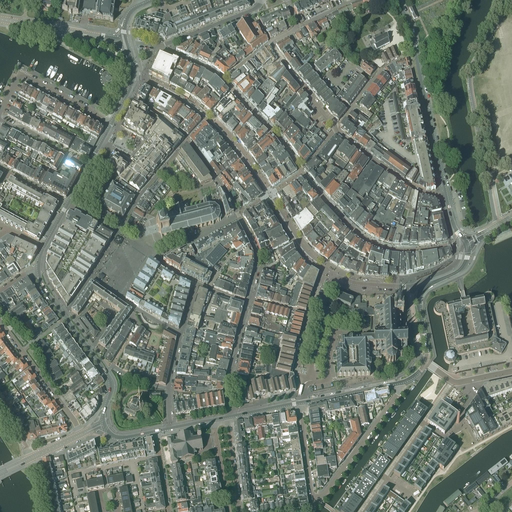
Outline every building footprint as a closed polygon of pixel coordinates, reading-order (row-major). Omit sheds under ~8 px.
[(51,0),(41,0),(41,7),(45,7),(45,8),(45,9),(46,9),(46,10),(47,10),(48,10),(49,10),(49,9),(50,9),(50,8),(51,1),(51,0)] [(95,0),(63,0),(63,2),(62,10),(68,11),(68,10),(70,10),(70,11),(68,12),(69,14),(71,14),(72,13),(78,14),(78,12),(79,13),(83,9),(84,10),(86,11),(87,10),(96,11),(97,4),(95,4),(95,0)] [(115,1),(115,0),(97,0),(97,4),(96,11),(95,19),(102,20),(102,19),(110,20),(110,21),(110,22),(111,22),(112,22),(113,22),(114,21),(114,20),(114,19),(113,19),(112,19),(113,17),(113,12),(114,12),(114,8),(115,1)] [(201,0),(197,0),(195,1),(205,25),(211,22),(201,0)] [(208,0),(201,0),(211,22),(216,20),(213,11),(208,0)] [(221,0),(214,0),(215,1),(215,2),(216,4),(218,8),(218,9),(222,18),(227,16),(221,0)] [(227,0),(221,0),(227,16),(233,14),(227,0)] [(227,0),(233,14),(238,11),(233,0),(227,0)] [(233,0),(238,11),(244,9),(240,0),(233,0)] [(240,0),(244,9),(250,7),(246,0),(240,0)] [(309,0),(304,3),(308,12),(314,9),(309,0)] [(315,0),(310,0),(309,0),(314,9),(319,7),(315,0)] [(195,1),(190,3),(199,27),(205,25),(195,1)] [(190,5),(187,6),(191,15),(188,16),(193,29),(199,27),(190,3),(190,5)] [(304,3),(299,5),(303,14),(308,12),(304,3)] [(299,5),(294,8),(298,17),(300,16),(303,14),(299,5)] [(349,12),(353,10),(351,5),(346,7),(337,12),(340,16),(339,17),(341,19),(345,17),(344,14),(349,12)] [(179,8),(176,9),(178,16),(179,16),(185,33),(193,29),(188,16),(184,7),(179,9),(179,8)] [(414,20),(417,18),(413,7),(409,9),(411,12),(410,12),(412,17),(412,16),(414,20)] [(218,9),(213,11),(216,20),(222,18),(218,9)] [(287,23),(288,22),(283,10),(279,12),(282,19),(283,19),(284,21),(286,20),(287,23)] [(337,18),(339,17),(340,16),(337,12),(331,15),(334,21),(337,19),(337,18)] [(162,24),(164,16),(156,13),(146,16),(146,17),(144,16),(144,18),(141,17),(141,18),(139,18),(139,19),(137,19),(133,31),(140,33),(141,33),(149,35),(149,36),(157,38),(161,24),(162,23),(162,24)] [(174,27),(171,19),(169,14),(164,16),(162,24),(162,23),(161,24),(157,38),(165,41),(165,40),(168,31),(174,27)] [(279,24),(274,14),(273,14),(272,14),(269,15),(273,23),(275,22),(276,25),(279,24)] [(336,24),(334,21),(331,15),(325,18),(329,26),(331,24),(332,26),(336,24)] [(178,16),(171,19),(174,27),(177,36),(185,33),(179,16),(178,16)] [(269,28),(265,17),(263,18),(262,18),(260,18),(260,20),(263,27),(266,26),(267,28),(269,28)] [(329,27),(329,26),(325,18),(320,21),(325,29),(329,27)] [(259,38),(254,30),(252,25),(248,19),(236,27),(236,28),(246,42),(248,45),(257,39),(259,38)] [(326,32),(325,29),(320,21),(316,23),(318,27),(322,34),(326,32)] [(317,28),(318,27),(316,23),(305,29),(312,40),(317,37),(316,35),(320,33),(317,28)] [(275,30),(278,35),(287,30),(284,24),(282,25),(281,26),(280,25),(274,28),(275,30)] [(168,31),(165,40),(177,36),(174,27),(168,31)] [(233,37),(236,35),(231,27),(227,29),(226,29),(232,38),(235,43),(237,41),(234,38),(233,37)] [(263,33),(260,27),(254,30),(259,38),(257,39),(262,46),(268,42),(263,33)] [(278,35),(275,30),(273,31),(272,29),(272,28),(266,31),(271,40),(278,35)] [(228,40),(232,38),(226,29),(222,32),(229,44),(230,46),(232,44),(230,41),(229,41),(228,40)] [(306,40),(310,38),(304,29),(300,32),(300,33),(303,38),(305,38),(305,40),(306,40)] [(216,38),(215,36),(213,32),(205,35),(210,41),(210,42),(209,43),(209,44),(206,47),(205,49),(205,50),(198,60),(207,65),(208,63),(217,50),(214,48),(215,46),(211,40),(215,38),(216,38)] [(225,47),(229,44),(222,32),(217,34),(217,35),(222,44),(223,43),(224,45),(225,47)] [(305,40),(305,38),(303,38),(300,33),(296,36),(299,42),(301,41),(303,43),(306,42),(305,40)] [(389,39),(386,34),(381,37),(379,34),(374,37),(375,40),(373,41),(369,43),(373,51),(383,46),(384,47),(389,44),(387,40),(388,39),(389,39)] [(203,44),(206,47),(209,44),(209,43),(210,42),(210,41),(205,35),(198,39),(203,44)] [(218,48),(217,50),(208,63),(207,65),(208,65),(208,66),(210,67),(211,67),(212,67),(212,65),(212,66),(219,56),(220,56),(222,60),(224,59),(225,57),(226,59),(229,56),(226,52),(228,51),(225,48),(225,47),(224,45),(223,43),(222,44),(217,35),(215,36),(216,38),(215,38),(216,39),(218,42),(219,43),(220,45),(218,48)] [(293,46),(294,45),(289,38),(276,45),(277,46),(276,47),(280,53),(287,48),(290,52),(291,54),(296,50),(295,50),(293,46)] [(193,58),(203,44),(198,39),(191,42),(193,44),(191,46),(194,49),(189,57),(193,58)] [(253,52),(262,46),(257,39),(248,45),(253,52)] [(185,55),(191,46),(193,44),(191,42),(176,50),(176,51),(177,51),(185,55)] [(253,52),(248,45),(246,42),(244,43),(241,46),(238,48),(238,49),(240,51),(242,54),(245,58),(253,52)] [(205,49),(206,47),(203,44),(193,58),(198,60),(205,50),(205,49)] [(318,52),(317,53),(319,55),(324,51),(329,47),(330,46),(329,46),(327,46),(325,45),(322,48),(321,49),(320,50),(318,52)] [(185,55),(189,57),(194,49),(191,46),(185,55)] [(389,49),(394,59),(398,57),(395,47),(389,49)] [(272,64),(272,63),(276,60),(274,56),(271,51),(269,48),(264,51),(266,55),(269,59),(272,64)] [(284,57),(290,52),(287,48),(280,53),(284,57)] [(390,61),(394,59),(389,49),(385,51),(390,61)] [(235,50),(234,52),(238,58),(234,62),(236,65),(238,64),(245,58),(242,54),(240,51),(237,52),(235,50)] [(306,65),(311,59),(307,55),(307,56),(303,59),(296,50),(291,54),(296,59),(299,64),(302,68),(303,68),(306,65)] [(269,59),(266,55),(264,51),(259,55),(268,67),(272,64),(269,59)] [(321,74),(334,63),(335,65),(342,59),(338,55),(335,51),(328,56),(327,55),(314,66),(316,69),(318,71),(321,74)] [(225,67),(228,64),(232,61),(233,63),(232,63),(235,66),(236,65),(234,62),(238,58),(234,52),(230,54),(233,58),(231,59),(229,56),(226,59),(227,61),(226,61),(227,62),(218,71),(224,76),(228,72),(225,67)] [(296,59),(291,54),(290,52),(284,57),(289,64),(296,59)] [(169,84),(179,61),(173,59),(173,60),(160,54),(149,74),(169,84)] [(389,62),(386,54),(385,54),(380,56),(384,65),(389,62)] [(263,70),(268,67),(259,55),(254,59),(262,69),(263,70)] [(214,68),(222,60),(220,56),(219,56),(212,66),(212,65),(212,67),(214,68)] [(227,61),(226,59),(225,57),(224,59),(222,60),(214,68),(218,71),(227,62),(226,61),(227,61)] [(257,72),(262,69),(254,59),(250,62),(256,70),(257,72)] [(296,59),(289,64),(292,69),(299,64),(296,59)] [(181,76),(186,64),(180,61),(177,70),(175,74),(181,76)] [(366,62),(363,66),(372,73),(375,70),(372,67),(373,66),(367,61),(366,62)] [(251,75),(256,70),(250,62),(244,67),(251,75)] [(194,68),(187,64),(186,64),(181,76),(175,74),(172,79),(170,84),(176,88),(179,81),(186,84),(194,68)] [(302,68),(299,64),(292,69),(296,73),(302,68)] [(331,94),(327,90),(326,88),(328,87),(326,85),(325,87),(324,86),(324,85),(325,83),(323,82),(322,83),(320,81),(319,80),(321,79),(319,77),(318,78),(317,77),(316,77),(318,75),(316,73),(315,75),(313,73),(312,72),(314,71),(313,69),(311,70),(310,69),(309,68),(311,67),(309,65),(308,66),(306,65),(303,68),(302,68),(296,73),(298,76),(299,75),(300,77),(302,79),(301,80),(303,82),(305,84),(306,83),(308,85),(309,87),(308,88),(310,90),(312,92),(313,92),(315,93),(316,95),(315,96),(317,98),(319,101),(320,100),(321,102),(323,104),(322,104),(324,107),(326,105),(329,109),(328,111),(330,113),(332,116),(333,115),(334,116),(337,118),(336,119),(338,121),(340,120),(348,110),(344,107),(344,108),(342,107),(343,104),(342,103),(340,104),(338,103),(338,102),(339,101),(336,99),(334,101),(333,100),(334,98),(331,94)] [(372,73),(363,66),(361,69),(357,66),(356,69),(362,74),(363,72),(370,77),(372,73)] [(392,66),(389,68),(395,78),(397,76),(392,66)] [(241,84),(236,88),(239,92),(240,93),(251,82),(253,84),(256,81),(257,82),(261,79),(262,78),(257,72),(256,70),(251,75),(244,67),(242,68),(247,74),(246,75),(247,75),(248,77),(248,78),(241,84)] [(281,67),(278,70),(284,75),(286,73),(281,67)] [(195,80),(200,70),(194,68),(186,84),(179,81),(176,88),(184,93),(188,87),(189,87),(191,84),(192,85),(193,83),(192,83),(193,82),(192,82),(193,80),(195,80)] [(389,68),(385,70),(392,79),(395,78),(389,68)] [(245,77),(247,75),(242,69),(229,79),(233,85),(242,78),(244,76),(245,77)] [(202,78),(205,73),(200,70),(195,80),(193,80),(192,82),(193,82),(192,83),(193,83),(192,85),(196,87),(198,86),(197,85),(200,81),(202,78)] [(277,71),(275,72),(282,78),(284,75),(278,70),(277,71)] [(400,74),(399,75),(399,78),(399,79),(401,78),(411,75),(410,70),(407,71),(403,72),(400,73),(400,74)] [(275,72),(272,75),(280,81),(281,79),(282,78),(275,72)] [(116,77),(114,74),(112,73),(111,75),(109,74),(106,74),(105,75),(103,77),(102,79),(103,81),(104,83),(105,85),(108,85),(110,85),(112,84),(113,82),(115,84),(116,81),(116,77)] [(215,78),(206,73),(205,73),(202,78),(200,81),(197,85),(198,86),(196,87),(190,96),(196,100),(204,91),(208,87),(215,78)] [(289,87),(294,82),(286,73),(284,75),(282,78),(281,79),(282,80),(277,86),(283,90),(287,85),(289,87)] [(364,86),(367,82),(355,73),(353,75),(357,78),(356,80),(364,86)] [(382,73),(379,78),(386,84),(387,85),(391,80),(390,79),(382,73)] [(233,85),(236,88),(241,84),(248,78),(248,77),(247,75),(245,77),(244,76),(242,78),(233,85)] [(272,75),(268,78),(269,78),(277,85),(280,81),(272,75)] [(204,91),(196,100),(201,104),(209,95),(211,93),(213,94),(219,100),(220,101),(223,98),(222,97),(223,96),(220,93),(225,88),(224,88),(215,78),(208,87),(204,91)] [(257,111),(277,85),(269,78),(265,82),(265,83),(248,101),(257,111)] [(356,80),(355,81),(351,78),(350,80),(362,89),(364,86),(356,80)] [(386,84),(379,78),(376,81),(383,87),(386,84)] [(265,82),(261,79),(257,82),(244,97),(248,101),(265,83),(265,82)] [(278,96),(283,90),(277,86),(282,80),(281,79),(280,81),(277,85),(257,111),(260,114),(269,104),(276,96),(277,95),(278,96)] [(359,93),(362,89),(350,80),(348,82),(352,85),(351,87),(359,93)] [(244,97),(257,82),(256,81),(253,84),(251,82),(240,93),(244,97)] [(376,81),(372,85),(380,91),(381,92),(384,88),(383,87),(376,81)] [(300,89),(298,87),(294,83),(294,82),(289,87),(288,88),(294,95),(295,94),(300,89)] [(196,87),(192,85),(191,84),(189,87),(188,87),(184,93),(190,97),(190,96),(196,87)] [(23,100),(29,88),(24,85),(18,97),(23,100)] [(351,87),(350,88),(346,85),(345,87),(357,96),(359,93),(351,87)] [(380,91),(372,85),(369,89),(376,95),(380,91)] [(148,96),(152,89),(144,86),(137,98),(142,100),(141,101),(144,103),(144,102),(145,102),(148,96)] [(354,99),(357,96),(345,87),(343,89),(347,91),(346,93),(354,99)] [(29,88),(23,100),(27,102),(24,107),(26,108),(28,105),(29,103),(35,91),(29,88)] [(227,94),(229,92),(225,88),(220,93),(223,96),(222,97),(223,98),(227,94)] [(148,106),(156,92),(152,89),(148,96),(149,97),(148,100),(149,101),(148,102),(146,104),(148,106)] [(376,95),(369,89),(366,93),(373,99),(376,95)] [(34,105),(40,94),(35,91),(29,103),(34,105)] [(300,99),(304,95),(301,91),(296,95),(298,96),(300,99)] [(152,108),(161,94),(156,92),(148,106),(152,108)] [(346,93),(345,95),(341,92),(340,94),(352,103),(354,99),(346,93)] [(39,110),(46,97),(40,94),(34,105),(37,107),(36,108),(39,110)] [(161,94),(152,108),(156,111),(165,96),(161,94)] [(220,101),(219,100),(213,94),(210,97),(217,103),(220,101)] [(237,103),(236,101),(231,94),(225,100),(218,108),(213,114),(219,119),(224,113),(225,112),(231,106),(233,105),(234,105),(236,104),(237,103)] [(282,109),(269,122),(272,126),(290,109),(300,99),(298,96),(297,97),(295,94),(294,95),(291,99),(286,105),(282,109)] [(349,106),(352,103),(340,94),(338,96),(342,98),(341,100),(349,106)] [(373,100),(366,94),(365,94),(364,96),(365,97),(364,99),(372,105),(375,101),(373,100)] [(210,97),(209,95),(201,104),(205,108),(210,111),(217,103),(210,97)] [(297,109),(306,100),(308,99),(304,95),(300,99),(290,109),(293,112),(297,109)] [(165,96),(156,111),(159,113),(162,114),(167,107),(172,100),(165,96)] [(280,99),(276,96),(269,104),(260,114),(263,117),(268,112),(269,113),(276,105),(275,104),(280,99)] [(286,105),(291,99),(288,96),(283,102),(286,105)] [(46,112),(52,101),(46,97),(39,110),(45,113),(46,112)] [(372,105),(364,99),(363,101),(361,99),(360,101),(370,108),(372,105)] [(172,110),(177,103),(172,100),(167,107),(172,110)] [(311,116),(311,117),(312,117),(314,115),(306,106),(309,103),(306,100),(297,109),(303,114),(306,111),(311,116)] [(54,101),(54,102),(52,101),(46,112),(52,115),(58,104),(55,103),(55,102),(55,101),(54,101)] [(370,108),(360,101),(359,103),(360,104),(359,106),(363,109),(367,112),(370,108)] [(23,111),(21,110),(23,107),(15,103),(12,108),(22,114),(23,115),(25,112),(23,111)] [(173,122),(178,116),(184,107),(177,103),(172,110),(167,107),(162,114),(163,114),(167,117),(173,122)] [(224,113),(219,119),(221,122),(225,118),(226,118),(228,116),(231,114),(232,113),(241,106),(237,103),(236,104),(234,105),(233,105),(231,106),(227,110),(225,112),(224,113)] [(55,123),(64,107),(58,104),(52,115),(53,115),(51,118),(55,120),(54,122),(55,123)] [(139,107),(135,104),(134,104),(130,112),(131,112),(122,128),(142,139),(146,142),(141,148),(130,161),(120,154),(119,156),(113,152),(104,164),(106,166),(105,167),(108,170),(116,175),(125,182),(132,172),(136,176),(146,183),(181,143),(184,140),(183,139),(164,122),(147,111),(143,109),(143,108),(140,106),(139,107)] [(424,135),(421,121),(420,115),(417,104),(405,106),(407,111),(405,112),(405,114),(406,117),(407,123),(409,122),(411,133),(409,133),(410,139),(411,141),(412,144),(413,144),(417,160),(418,159),(421,176),(422,179),(422,182),(423,184),(422,184),(420,183),(419,184),(418,186),(426,191),(431,190),(431,191),(435,190),(434,183),(434,181),(433,176),(424,135)] [(280,107),(279,108),(276,105),(269,113),(268,112),(263,117),(269,122),(282,109),(280,107)] [(239,115),(244,110),(241,106),(232,113),(231,114),(234,117),(237,113),(239,115)] [(63,121),(69,110),(64,107),(55,123),(57,124),(58,122),(61,123),(62,121),(63,121)] [(192,113),(184,107),(178,116),(181,119),(179,122),(181,124),(181,123),(182,124),(184,122),(192,113)] [(19,119),(22,114),(12,108),(9,113),(19,119)] [(19,119),(18,122),(21,124),(26,115),(28,112),(27,112),(29,110),(27,109),(25,112),(23,115),(22,114),(19,119)] [(276,129),(293,112),(290,109),(272,126),(274,128),(276,129)] [(281,135),(303,114),(297,109),(293,112),(276,129),(277,130),(281,135)] [(363,109),(361,112),(370,119),(372,116),(367,112),(363,109)] [(69,125),(76,113),(69,110),(63,121),(69,125)] [(240,125),(248,114),(244,110),(239,115),(237,113),(234,117),(237,120),(238,123),(240,125)] [(308,119),(311,117),(311,116),(306,111),(303,114),(281,135),(283,137),(289,145),(303,130),(305,132),(309,127),(307,125),(311,122),(308,119)] [(30,117),(25,126),(26,127),(29,128),(33,120),(32,119),(35,114),(35,113),(33,112),(31,114),(30,117)] [(9,113),(7,116),(18,122),(19,119),(9,113)] [(75,127),(81,116),(76,113),(69,125),(75,127)] [(196,117),(192,113),(184,122),(182,124),(182,125),(184,125),(186,127),(196,117)] [(351,113),(348,117),(348,118),(350,121),(351,119),(354,122),(356,120),(357,121),(358,119),(356,117),(351,113)] [(226,126),(234,117),(231,114),(228,116),(226,118),(225,118),(221,122),(226,126)] [(366,125),(369,122),(359,114),(356,117),(358,119),(360,120),(366,125)] [(26,115),(21,124),(22,124),(24,125),(25,126),(30,117),(26,115)] [(252,118),(251,118),(249,115),(240,126),(244,130),(252,118)] [(358,144),(372,128),(371,127),(379,121),(375,115),(369,122),(366,125),(360,120),(358,122),(361,125),(360,126),(356,132),(357,133),(352,140),(358,144)] [(81,116),(75,127),(82,131),(88,120),(81,116)] [(178,127),(181,124),(179,122),(181,119),(178,116),(173,122),(172,123),(178,127)] [(188,136),(201,121),(196,117),(186,127),(183,132),(188,136)] [(229,130),(237,120),(234,117),(226,126),(229,130)] [(33,120),(29,128),(33,130),(34,131),(36,132),(37,132),(41,124),(40,123),(40,122),(39,122),(40,120),(39,120),(36,118),(35,120),(33,120)] [(253,139),(263,129),(252,118),(244,130),(250,135),(253,139)] [(90,136),(96,124),(88,120),(82,131),(87,134),(87,135),(89,136),(90,136)] [(239,126),(240,125),(238,123),(237,120),(229,130),(232,133),(239,126)] [(357,128),(353,125),(351,128),(348,126),(349,124),(348,123),(349,122),(347,121),(346,122),(344,120),(340,127),(343,130),(342,131),(349,136),(348,137),(352,140),(357,133),(356,132),(355,132),(356,131),(355,130),(357,128)] [(382,126),(379,121),(371,127),(372,128),(358,144),(370,153),(375,147),(377,144),(378,143),(372,137),(370,135),(375,132),(374,131),(382,126)] [(41,124),(37,132),(41,134),(42,135),(47,126),(44,125),(44,124),(42,122),(41,124)] [(314,128),(317,125),(314,122),(309,127),(305,132),(303,130),(289,145),(292,148),(293,150),(303,138),(304,139),(314,128)] [(202,137),(210,129),(204,123),(201,126),(189,139),(194,145),(202,137)] [(86,144),(93,148),(102,131),(103,131),(104,130),(103,129),(103,128),(102,127),(100,128),(99,127),(100,126),(96,124),(90,136),(91,136),(86,144)] [(11,134),(13,131),(3,125),(1,129),(11,134)] [(47,126),(42,135),(44,136),(47,138),(52,129),(47,126)] [(237,138),(244,130),(240,126),(233,134),(236,137),(237,138)] [(318,131),(314,128),(304,139),(303,138),(293,150),(297,156),(318,131)] [(0,133),(9,138),(11,134),(1,129),(0,130),(0,133)] [(52,129),(47,138),(48,138),(52,141),(53,141),(57,132),(52,129)] [(205,139),(214,132),(212,131),(210,129),(202,137),(205,139)] [(260,141),(267,133),(263,129),(253,139),(258,143),(258,142),(259,141),(260,141)] [(241,143),(250,135),(244,130),(237,138),(241,143)] [(11,143),(17,133),(13,131),(11,134),(9,138),(7,141),(11,143)] [(318,131),(297,156),(298,157),(303,165),(311,156),(317,148),(322,143),(326,139),(318,131)] [(58,144),(63,135),(57,132),(53,141),(58,144)] [(207,144),(217,136),(214,132),(205,139),(207,141),(206,142),(207,144)] [(7,141),(9,138),(0,133),(0,137),(7,141)] [(17,144),(21,135),(17,133),(11,143),(16,145),(17,144)] [(21,135),(17,144),(21,146),(25,137),(21,135)] [(63,147),(68,138),(63,135),(58,144),(63,147)] [(244,147),(253,139),(250,135),(241,143),(244,147)] [(277,143),(276,142),(270,135),(265,139),(256,147),(256,146),(249,153),(250,155),(256,163),(256,162),(258,166),(268,158),(270,157),(268,155),(266,153),(277,143)] [(340,148),(345,143),(344,142),(336,135),(334,137),(334,139),(333,139),(333,140),(331,140),(329,142),(330,144),(328,144),(328,145),(327,145),(326,146),(334,153),(339,147),(340,148)] [(224,154),(230,150),(228,148),(226,145),(222,141),(217,136),(207,144),(206,146),(207,148),(201,154),(209,166),(214,161),(215,162),(218,165),(220,163),(225,159),(223,157),(225,156),(224,154)] [(25,147),(29,140),(25,137),(21,146),(20,146),(25,149),(26,147),(25,147)] [(198,150),(204,144),(206,142),(207,141),(205,139),(202,137),(194,145),(197,148),(198,150)] [(68,149),(73,140),(68,138),(63,147),(68,149)] [(71,148),(70,150),(84,158),(87,159),(90,155),(93,148),(86,144),(80,141),(76,138),(72,145),(71,148)] [(251,148),(258,143),(253,139),(244,147),(245,148),(248,152),(251,148)] [(26,156),(34,142),(29,140),(25,147),(26,147),(28,149),(26,153),(23,152),(22,154),(26,156)] [(34,152),(38,144),(34,142),(26,156),(29,158),(31,155),(30,154),(32,151),(34,152)] [(280,147),(280,146),(277,143),(266,153),(268,155),(270,157),(268,158),(269,160),(272,158),(271,157),(276,154),(274,152),(280,147)] [(343,170),(357,152),(351,148),(349,147),(350,146),(345,143),(340,148),(330,160),(333,163),(330,166),(335,170),(340,173),(340,172),(341,171),(333,165),(334,163),(343,170)] [(38,155),(42,146),(38,144),(34,152),(30,158),(35,161),(38,155)] [(201,154),(207,148),(206,146),(204,144),(198,150),(201,154)] [(374,157),(381,147),(380,145),(377,149),(375,147),(370,153),(370,154),(374,157)] [(43,158),(48,149),(42,146),(38,155),(43,158)] [(187,146),(176,160),(194,185),(198,182),(201,186),(213,182),(187,146)] [(325,163),(334,153),(326,146),(325,147),(325,149),(324,149),(324,150),(323,150),(321,153),(321,154),(320,154),(320,155),(318,155),(315,159),(313,161),(304,170),(308,175),(315,169),(318,171),(321,167),(322,167),(325,163)] [(287,155),(284,152),(280,147),(274,152),(276,154),(271,157),(272,158),(269,160),(259,167),(261,170),(268,165),(273,162),(274,164),(282,158),(287,155)] [(335,170),(330,166),(333,163),(330,160),(340,148),(339,147),(334,153),(325,163),(322,167),(321,167),(318,171),(315,169),(308,175),(314,182),(320,176),(326,171),(331,176),(335,170)] [(383,148),(381,147),(374,157),(378,160),(382,153),(380,152),(383,148)] [(0,163),(3,165),(8,156),(10,151),(8,149),(7,148),(0,161),(0,163)] [(43,158),(42,160),(46,162),(52,152),(48,149),(43,158)] [(225,159),(232,153),(230,150),(224,154),(225,156),(223,157),(225,159)] [(12,157),(15,153),(10,151),(8,156),(3,165),(7,167),(12,157)] [(404,179),(411,169),(400,161),(388,151),(386,154),(381,161),(404,179)] [(49,164),(55,154),(52,152),(46,162),(49,164)] [(352,169),(355,166),(362,156),(357,152),(346,169),(342,174),(336,181),(334,181),(324,193),(331,199),(342,185),(351,173),(350,172),(352,169)] [(380,162),(381,161),(386,154),(384,152),(382,153),(378,160),(380,162)] [(225,170),(227,168),(229,167),(235,163),(238,160),(232,153),(225,159),(220,163),(222,166),(225,170)] [(15,171),(20,161),(19,161),(22,156),(19,154),(17,157),(16,159),(11,169),(15,171)] [(51,169),(59,156),(57,155),(56,154),(55,154),(49,164),(49,165),(51,166),(50,169),(51,170),(51,169)] [(289,160),(287,156),(287,155),(282,158),(274,164),(275,166),(277,168),(282,164),(289,160)] [(59,156),(51,169),(56,172),(64,158),(59,156)] [(347,189),(348,189),(364,168),(369,161),(362,156),(355,166),(352,169),(350,172),(351,173),(342,185),(331,199),(337,206),(344,198),(350,192),(349,191),(347,190),(347,189)] [(16,159),(12,157),(7,167),(11,169),(16,159)] [(23,176),(31,160),(27,158),(26,161),(24,164),(19,173),(23,176)] [(27,178),(32,169),(33,167),(31,166),(33,161),(31,160),(23,176),(27,178)] [(296,172),(290,161),(289,160),(282,164),(290,176),(296,172)] [(24,164),(20,161),(15,171),(19,173),(24,164)] [(68,161),(64,167),(66,168),(66,169),(71,171),(79,175),(82,168),(79,167),(68,161)] [(222,166),(220,163),(218,165),(215,162),(214,161),(209,166),(214,172),(222,166)] [(236,175),(244,169),(239,161),(234,165),(230,168),(228,170),(228,169),(226,171),(230,176),(234,173),(236,175)] [(367,196),(384,172),(377,167),(370,162),(363,172),(362,173),(350,189),(350,190),(361,199),(361,198),(362,198),(365,194),(367,196)] [(285,179),(290,176),(282,164),(277,168),(275,166),(272,168),(272,169),(271,170),(273,171),(274,174),(275,172),(278,170),(285,179)] [(271,170),(268,165),(261,170),(265,176),(273,171),(271,170)] [(225,170),(222,166),(214,172),(217,176),(224,171),(225,170)] [(31,181),(37,169),(33,167),(32,169),(27,178),(31,180),(31,181)] [(35,183),(42,170),(38,168),(37,169),(31,181),(35,183)] [(235,183),(248,174),(244,169),(236,175),(234,173),(230,176),(231,177),(235,183)] [(45,174),(46,172),(42,170),(35,183),(39,185),(45,174)] [(48,189),(56,174),(49,170),(48,172),(46,175),(46,174),(40,185),(48,189)] [(280,182),(285,179),(278,170),(275,172),(274,174),(273,171),(265,176),(266,177),(268,181),(275,177),(279,183),(280,182)] [(342,174),(340,172),(340,173),(335,170),(331,176),(324,183),(323,182),(319,187),(324,193),(334,181),(336,181),(342,174)] [(406,180),(412,183),(416,176),(417,174),(413,170),(406,179),(406,180)] [(71,189),(79,175),(71,171),(69,175),(66,173),(64,177),(61,176),(57,175),(55,180),(62,184),(71,189)] [(231,177),(230,176),(226,171),(223,174),(228,180),(231,177)] [(324,183),(331,176),(326,171),(320,176),(314,182),(319,187),(323,182),(324,183)] [(8,173),(0,187),(0,224),(50,252),(48,258),(46,264),(47,270),(78,290),(87,276),(115,293),(122,302),(124,298),(144,310),(146,306),(130,296),(127,293),(132,285),(123,260),(104,248),(109,242),(90,232),(87,237),(61,223),(70,207),(8,173)] [(382,187),(389,177),(384,173),(375,187),(367,199),(372,202),(375,197),(376,196),(379,192),(380,190),(382,187)] [(251,202),(242,191),(235,183),(231,177),(228,180),(223,174),(222,174),(224,177),(230,184),(234,189),(233,189),(234,192),(235,192),(236,191),(247,204),(248,204),(251,202)] [(252,179),(248,174),(235,183),(242,191),(246,188),(246,189),(250,186),(254,183),(252,179)] [(139,192),(146,183),(136,176),(129,185),(139,192)] [(230,184),(224,177),(220,180),(225,187),(230,184)] [(272,188),(279,183),(275,177),(268,181),(272,188)] [(390,191),(396,181),(389,177),(382,187),(385,189),(383,193),(386,195),(389,190),(390,191)] [(155,183),(166,193),(170,190),(158,179),(155,183)] [(312,192),(302,179),(300,179),(297,182),(302,189),(301,190),(303,192),(309,200),(306,202),(309,206),(312,203),(309,199),(310,199),(307,196),(312,192)] [(66,199),(71,189),(62,184),(55,180),(49,190),(66,199)] [(118,185),(120,187),(120,188),(113,183),(99,205),(123,218),(135,198),(129,194),(130,193),(133,196),(136,192),(120,181),(118,185)] [(383,243),(385,237),(387,237),(401,202),(403,196),(407,188),(396,181),(390,191),(375,215),(374,217),(363,232),(375,239),(379,241),(383,243)] [(300,206),(306,202),(309,200),(303,192),(301,190),(302,189),(297,182),(294,184),(288,188),(299,203),(299,206),(299,207),(302,212),(303,211),(300,206)] [(163,197),(166,193),(155,183),(151,187),(163,197)] [(242,191),(251,202),(262,195),(262,194),(254,183),(250,186),(246,189),(246,188),(242,191)] [(234,189),(230,184),(225,187),(229,192),(233,189),(234,189)] [(160,201),(163,197),(151,187),(148,191),(155,197),(160,201)] [(294,210),(299,206),(299,203),(288,188),(287,189),(282,192),(287,200),(291,205),(294,210)] [(406,204),(411,190),(407,189),(407,188),(403,196),(401,202),(406,204)] [(229,203),(226,197),(222,190),(220,191),(218,191),(221,199),(224,208),(226,216),(226,217),(233,212),(230,206),(231,205),(230,203),(229,203)] [(363,201),(361,199),(350,190),(349,191),(350,192),(344,198),(337,206),(343,212),(354,200),(358,204),(360,206),(363,201)] [(380,196),(383,192),(380,190),(379,192),(376,196),(375,197),(379,200),(370,214),(359,228),(363,232),(374,217),(375,215),(374,215),(377,210),(375,209),(378,205),(380,205),(383,199),(380,197),(381,196),(380,196)] [(409,211),(414,192),(411,190),(406,204),(404,209),(405,210),(409,211)] [(153,200),(155,197),(148,191),(145,196),(154,204),(156,203),(153,200)] [(247,204),(236,191),(235,192),(238,198),(241,201),(243,207),(247,204)] [(282,203),(287,200),(282,192),(281,193),(277,195),(282,202),(282,203)] [(312,203),(318,199),(312,192),(307,196),(310,199),(309,199),(312,203)] [(416,202),(417,194),(414,192),(409,211),(404,229),(403,229),(399,246),(401,246),(408,246),(416,202)] [(153,206),(154,204),(145,196),(141,200),(148,206),(149,203),(153,206)] [(430,206),(432,199),(422,196),(420,204),(430,206)] [(355,225),(359,228),(370,214),(379,200),(375,197),(372,202),(361,217),(355,225)] [(372,202),(367,199),(366,198),(363,201),(360,206),(358,208),(358,209),(356,211),(356,210),(349,219),(355,225),(361,217),(372,202)] [(157,218),(156,218),(156,219),(157,223),(157,224),(156,224),(156,225),(157,225),(158,225),(159,232),(158,232),(159,232),(159,233),(160,233),(161,238),(162,239),(162,238),(162,237),(166,236),(166,237),(167,237),(167,236),(170,235),(171,236),(172,236),(171,235),(175,234),(175,235),(176,235),(176,234),(179,233),(179,234),(180,234),(180,233),(183,232),(184,233),(185,233),(184,232),(188,231),(188,232),(189,232),(189,234),(191,234),(191,235),(193,234),(193,233),(194,233),(193,230),(193,229),(194,229),(197,228),(197,229),(198,229),(198,228),(201,227),(201,228),(202,228),(202,227),(205,226),(206,227),(206,226),(210,225),(210,226),(213,225),(214,225),(213,224),(218,221),(219,222),(219,221),(218,221),(220,221),(221,221),(220,220),(221,217),(222,217),(221,217),(220,216),(221,216),(221,215),(220,215),(219,212),(219,210),(220,210),(220,209),(219,209),(218,209),(218,207),(219,207),(218,207),(217,206),(217,205),(217,206),(216,206),(215,206),(215,205),(214,205),(214,206),(209,205),(209,203),(210,203),(210,202),(209,202),(208,200),(209,199),(208,199),(207,199),(204,200),(203,200),(202,201),(203,201),(204,203),(203,204),(204,204),(204,205),(204,206),(203,207),(202,207),(201,206),(200,206),(201,207),(198,208),(197,208),(197,207),(196,208),(196,209),(193,209),(193,208),(192,209),(192,210),(188,211),(188,210),(187,206),(183,207),(173,210),(174,213),(174,214),(171,215),(171,214),(170,214),(170,215),(168,216),(167,216),(166,215),(165,216),(166,217),(164,217),(162,218),(162,217),(161,217),(161,218),(159,218),(157,219),(157,218)] [(430,206),(432,213),(441,211),(438,201),(432,199),(430,206)] [(149,207),(148,206),(141,200),(139,204),(147,209),(149,207)] [(286,208),(291,205),(287,200),(282,203),(286,208)] [(313,220),(326,209),(318,200),(310,206),(297,217),(293,220),(301,233),(310,225),(314,221),(313,220)] [(358,208),(360,206),(358,204),(354,200),(343,212),(343,213),(349,219),(356,210),(356,211),(358,209),(358,208)] [(303,211),(309,206),(306,202),(300,206),(303,211)] [(404,209),(406,204),(401,202),(387,237),(385,237),(383,243),(391,245),(400,220),(401,220),(405,210),(404,209)] [(420,204),(416,202),(408,246),(417,246),(418,231),(418,223),(418,221),(420,204)] [(270,211),(265,204),(263,203),(258,206),(268,220),(273,217),(270,211)] [(139,204),(136,208),(145,213),(145,214),(146,214),(148,212),(147,211),(146,211),(147,209),(139,204)] [(432,213),(430,206),(420,204),(418,221),(418,223),(418,231),(429,230),(428,228),(428,224),(428,221),(428,213),(432,213)] [(289,214),(294,210),(291,205),(286,208),(287,210),(289,214)] [(258,206),(258,207),(258,206),(253,209),(253,210),(263,224),(264,223),(268,220),(258,206)] [(292,219),(302,212),(299,207),(299,206),(294,210),(289,214),(292,219)] [(134,213),(131,217),(139,222),(143,218),(143,219),(145,214),(145,213),(136,208),(133,213),(134,213)] [(326,236),(339,222),(326,209),(313,220),(314,221),(310,225),(311,226),(314,229),(317,226),(321,231),(323,232),(326,236)] [(253,210),(243,216),(248,224),(251,228),(250,228),(253,232),(253,233),(265,226),(264,224),(264,223),(263,224),(253,210)] [(87,235),(93,223),(73,212),(70,213),(66,220),(68,221),(66,224),(87,235)] [(437,224),(443,222),(443,220),(441,212),(430,214),(429,215),(429,218),(429,224),(432,224),(433,224),(437,223),(437,224)] [(269,221),(264,224),(265,226),(268,231),(279,226),(273,217),(268,220),(269,221)] [(404,222),(401,220),(400,220),(391,245),(392,245),(399,246),(403,229),(402,229),(404,222)] [(339,233),(344,228),(339,222),(326,236),(327,236),(332,241),(335,244),(338,241),(335,238),(337,236),(337,237),(340,234),(339,233)] [(440,235),(446,234),(443,222),(437,224),(437,223),(433,224),(432,224),(433,227),(438,226),(438,228),(439,228),(440,235)] [(94,232),(98,226),(93,223),(87,235),(107,245),(110,240),(98,233),(94,232)] [(238,224),(221,232),(224,239),(226,239),(225,241),(224,241),(226,246),(232,241),(243,233),(238,224)] [(304,238),(314,229),(311,226),(310,225),(301,233),(304,238)] [(98,233),(110,240),(113,235),(101,228),(98,226),(94,232),(98,233)] [(265,226),(253,233),(256,238),(260,235),(261,235),(263,234),(268,231),(265,226)] [(279,236),(283,234),(279,226),(268,231),(263,234),(266,243),(279,236)] [(308,243),(321,231),(317,226),(314,229),(304,238),(308,243)] [(338,241),(347,231),(344,228),(339,233),(340,234),(337,237),(337,236),(335,238),(338,241)] [(442,242),(440,235),(439,228),(438,228),(433,229),(433,230),(435,236),(436,243),(442,242),(441,242),(442,242)] [(417,246),(431,244),(429,230),(418,231),(417,246)] [(326,236),(323,232),(321,231),(308,243),(308,244),(312,248),(313,248),(315,250),(324,241),(323,240),(327,236),(326,236)] [(338,248),(349,233),(347,231),(338,241),(335,244),(338,248)] [(194,246),(198,253),(224,239),(220,232),(207,239),(209,242),(208,243),(206,239),(194,246)] [(243,234),(232,241),(226,246),(223,249),(225,251),(232,246),(236,251),(243,247),(244,249),(249,245),(243,234)] [(260,235),(256,238),(259,246),(264,244),(266,243),(263,234),(261,235),(260,235)] [(289,243),(287,239),(283,234),(279,236),(266,243),(264,244),(266,249),(268,248),(270,252),(273,251),(289,243)] [(356,238),(352,235),(351,234),(344,242),(343,243),(348,247),(356,238)] [(8,236),(0,242),(4,248),(5,247),(6,246),(7,246),(6,249),(7,249),(6,250),(7,251),(8,251),(9,249),(9,248),(10,247),(14,239),(10,238),(8,236)] [(329,244),(332,241),(327,236),(323,240),(324,241),(315,250),(314,251),(320,255),(321,256),(324,252),(328,252),(333,247),(329,244)] [(367,246),(359,241),(356,238),(348,247),(347,249),(347,248),(347,249),(344,257),(346,258),(349,259),(349,258),(353,261),(353,262),(358,263),(359,259),(361,254),(362,254),(367,246)] [(7,251),(7,252),(8,254),(10,255),(10,256),(11,256),(12,255),(14,256),(16,251),(15,251),(16,249),(22,252),(26,245),(21,243),(17,241),(15,240),(11,247),(13,249),(12,250),(9,249),(8,251),(7,251)] [(194,255),(188,259),(200,265),(207,269),(210,262),(215,257),(222,249),(223,249),(226,246),(224,241),(210,249),(199,255),(199,256),(196,258),(194,255)] [(335,244),(332,241),(329,244),(333,247),(328,252),(324,252),(321,256),(327,260),(336,249),(338,248),(335,244)] [(347,249),(347,248),(342,244),(337,251),(336,252),(339,255),(343,257),(344,258),(344,257),(347,249)] [(26,245),(22,252),(26,255),(25,257),(32,260),(33,258),(34,258),(37,252),(37,250),(26,245)] [(280,261),(294,251),(290,245),(274,253),(279,262),(280,261)] [(372,249),(367,246),(362,254),(361,254),(359,259),(360,259),(360,258),(364,259),(366,255),(370,257),(373,249),(372,249)] [(188,259),(194,255),(191,248),(190,248),(181,253),(183,258),(185,260),(186,261),(186,260),(188,258),(188,259)] [(210,262),(207,269),(210,271),(226,253),(222,249),(215,257),(210,262)] [(381,268),(384,253),(373,249),(370,257),(366,255),(364,259),(362,265),(362,266),(364,267),(366,267),(367,267),(365,276),(368,277),(372,277),(375,277),(380,278),(381,268)] [(450,249),(449,249),(448,249),(447,249),(436,252),(439,264),(452,256),(450,249)] [(253,253),(251,250),(244,252),(243,253),(241,251),(235,255),(238,259),(240,259),(240,258),(253,258),(253,253)] [(284,267),(297,255),(294,251),(280,261),(284,267)] [(183,258),(181,253),(180,252),(172,256),(170,257),(164,260),(164,262),(172,267),(180,273),(185,262),(186,261),(185,260),(183,258)] [(333,264),(339,255),(336,252),(329,262),(333,264)] [(438,265),(439,264),(436,252),(424,254),(421,255),(423,270),(430,268),(438,265)] [(391,254),(384,253),(381,268),(380,278),(383,278),(389,278),(389,275),(389,265),(391,254)] [(32,260),(25,257),(23,256),(21,254),(20,254),(18,257),(18,259),(21,261),(20,261),(25,269),(30,266),(32,260)] [(398,255),(392,254),(391,254),(389,265),(389,275),(397,275),(397,268),(398,255)] [(254,264),(253,258),(240,258),(240,259),(238,259),(235,255),(236,259),(236,263),(234,262),(230,262),(229,264),(233,265),(236,266),(246,268),(247,263),(254,264)] [(295,266),(301,260),(300,259),(297,255),(284,267),(283,267),(287,270),(290,266),(291,267),(294,265),(295,266)] [(337,266),(343,257),(339,255),(333,264),(337,266)] [(423,270),(421,255),(415,255),(417,272),(418,271),(423,270)] [(15,262),(13,258),(10,257),(5,260),(8,264),(10,267),(7,270),(6,270),(12,278),(19,273),(13,265),(12,264),(15,262)] [(349,260),(349,259),(346,258),(345,259),(346,259),(341,268),(344,270),(349,260)] [(349,272),(353,262),(353,261),(349,258),(349,259),(349,260),(344,270),(345,270),(349,272)] [(362,265),(364,259),(360,258),(360,259),(359,259),(358,263),(354,273),(357,274),(361,264),(362,265)] [(295,272),(304,263),(301,260),(295,266),(292,270),(291,270),(286,277),(283,284),(291,286),(292,282),(290,281),(295,272)] [(21,271),(25,269),(20,261),(16,264),(21,271)] [(165,271),(160,267),(151,261),(133,287),(134,287),(132,290),(132,289),(129,294),(126,299),(138,307),(143,310),(161,320),(179,330),(191,285),(180,280),(175,277),(165,271)] [(186,262),(185,262),(180,273),(181,273),(194,279),(198,281),(199,281),(208,285),(212,276),(207,273),(207,274),(206,275),(190,266),(190,264),(186,261),(186,262)] [(354,273),(358,263),(353,262),(349,272),(354,273)] [(299,276),(308,267),(304,263),(295,272),(290,281),(292,282),(293,281),(295,282),(296,279),(299,276)] [(252,269),(246,268),(236,266),(233,265),(229,264),(227,266),(230,267),(230,268),(234,269),(239,270),(252,273),(252,269)] [(305,286),(313,290),(313,289),(319,274),(308,267),(299,276),(296,279),(295,282),(296,282),(304,285),(303,286),(305,286)] [(6,270),(7,270),(6,269),(2,271),(8,280),(12,278),(6,270)] [(0,276),(4,283),(8,280),(2,271),(0,272),(0,276)] [(276,281),(277,275),(281,277),(282,274),(275,272),(274,275),(263,271),(261,276),(276,281)] [(248,287),(250,278),(238,274),(237,279),(241,280),(241,283),(236,282),(236,284),(248,288),(248,287)] [(218,290),(224,277),(219,275),(218,278),(221,279),(220,281),(218,281),(217,283),(215,282),(211,287),(218,290)] [(227,281),(228,279),(224,277),(218,290),(223,291),(225,285),(226,284),(224,283),(225,280),(227,281)] [(27,278),(12,288),(14,292),(15,293),(17,297),(18,297),(19,299),(20,301),(27,297),(28,296),(36,291),(33,286),(30,282),(27,278)] [(227,293),(232,280),(228,279),(227,281),(229,282),(228,285),(226,284),(226,285),(225,285),(223,291),(227,293)] [(236,284),(236,282),(233,281),(232,280),(227,293),(232,295),(233,290),(234,288),(233,288),(234,287),(232,286),(233,283),(236,284)] [(275,284),(261,280),(260,281),(261,281),(260,285),(259,286),(274,289),(275,284)] [(91,282),(82,295),(89,300),(93,293),(102,300),(105,302),(104,302),(106,303),(107,303),(111,296),(110,296),(91,282)] [(305,286),(303,286),(296,283),(292,295),(291,295),(291,296),(292,296),(289,307),(306,312),(310,298),(313,290),(305,286)] [(246,294),(248,288),(236,284),(235,287),(239,289),(238,291),(238,292),(246,294)] [(284,298),(286,294),(287,291),(279,288),(280,286),(275,284),(274,289),(259,286),(258,292),(269,295),(273,296),(271,302),(276,303),(278,297),(283,298),(284,298)] [(13,297),(15,296),(11,289),(6,292),(11,298),(11,299),(14,303),(16,301),(18,300),(17,299),(15,300),(13,297)] [(202,320),(203,317),(203,314),(212,295),(201,290),(198,291),(190,316),(201,319),(202,320)] [(245,299),(246,294),(238,292),(238,291),(237,291),(233,290),(232,295),(236,296),(245,299)] [(27,303),(39,295),(36,291),(28,296),(30,299),(29,299),(29,298),(25,301),(22,303),(23,305),(27,303)] [(291,296),(291,295),(290,295),(291,293),(287,291),(286,294),(284,298),(283,298),(281,305),(289,306),(288,307),(289,307),(292,296),(291,296)] [(7,301),(11,299),(11,298),(6,292),(2,294),(7,301)] [(271,303),(271,302),(273,296),(269,295),(258,292),(257,296),(256,299),(264,301),(271,303)] [(501,354),(506,346),(506,344),(497,339),(490,306),(490,305),(491,304),(492,304),(494,302),(494,301),(495,299),(495,298),(495,297),(494,296),(493,295),(492,293),(490,293),(489,292),(487,292),(485,293),(484,294),(483,296),(482,297),(482,298),(482,300),(468,303),(468,302),(466,302),(464,303),(462,303),(460,304),(446,307),(446,306),(445,305),(444,304),(443,304),(442,303),(441,303),(440,303),(439,303),(438,303),(437,303),(437,304),(436,304),(435,305),(435,306),(434,307),(434,308),(434,309),(434,310),(434,311),(434,312),(435,313),(436,314),(437,315),(438,315),(439,315),(440,315),(441,315),(449,352),(448,352),(446,353),(445,353),(444,355),(444,356),(444,357),(444,358),(444,359),(444,360),(445,362),(446,362),(447,363),(448,364),(449,364),(451,364),(452,364),(453,363),(454,362),(455,361),(456,360),(456,359),(456,358),(456,356),(458,356),(490,349),(500,355),(501,354)] [(360,305),(360,299),(355,299),(355,297),(355,298),(356,297),(345,293),(344,296),(340,295),(337,301),(346,304),(345,306),(343,310),(353,314),(361,313),(364,313),(364,317),(374,316),(374,313),(374,310),(372,310),(371,309),(366,309),(366,304),(360,305)] [(9,304),(7,301),(2,294),(2,295),(0,296),(0,302),(5,310),(6,309),(6,308),(9,311),(15,307),(14,305),(12,302),(9,304)] [(34,305),(42,299),(39,295),(27,303),(28,305),(30,304),(31,307),(32,306),(34,305)] [(82,295),(78,302),(84,306),(89,300),(82,295)] [(111,296),(107,303),(108,304),(109,305),(112,307),(121,313),(116,320),(122,324),(123,324),(126,319),(132,311),(132,310),(131,310),(113,297),(111,296)] [(223,304),(225,299),(214,296),(211,308),(217,310),(221,311),(223,306),(223,304)] [(34,305),(32,306),(33,308),(36,306),(37,308),(38,308),(38,309),(45,303),(42,299),(34,305)] [(242,310),(243,305),(235,302),(231,301),(225,299),(223,304),(223,306),(221,311),(240,316),(241,312),(242,312),(242,310)] [(23,307),(22,306),(19,302),(14,305),(15,307),(16,309),(10,314),(14,320),(26,311),(23,307)] [(78,302),(71,311),(78,316),(80,313),(84,306),(78,302)] [(37,308),(31,313),(33,315),(37,312),(38,314),(40,312),(48,307),(45,303),(38,309),(37,308)] [(265,315),(268,316),(287,321),(290,311),(268,305),(268,306),(265,313),(265,314),(265,315)] [(407,345),(407,338),(407,335),(407,334),(406,334),(406,330),(407,330),(407,329),(406,329),(406,328),(405,328),(405,329),(401,329),(400,325),(402,325),(402,324),(401,324),(401,320),(401,319),(400,319),(400,315),(401,314),(401,315),(403,315),(403,314),(404,314),(404,313),(403,313),(403,307),(403,305),(401,305),(395,306),(395,305),(393,305),(393,306),(385,306),(384,306),(383,305),(382,305),(382,306),(382,308),(374,308),(374,310),(374,313),(374,316),(374,326),(373,326),(372,331),(371,331),(371,338),(372,357),(375,357),(375,359),(381,359),(381,357),(386,356),(386,359),(388,361),(390,362),(393,362),(395,361),(396,358),(396,356),(402,356),(401,351),(407,350),(406,345),(407,345)] [(43,318),(51,312),(48,308),(41,313),(43,316),(42,316),(38,319),(39,319),(36,321),(37,323),(43,318)] [(240,316),(221,311),(217,310),(214,320),(213,323),(237,328),(238,323),(239,323),(239,321),(239,320),(240,317),(240,316)] [(41,327),(55,316),(51,312),(43,318),(45,321),(44,322),(43,323),(40,325),(41,327)] [(269,325),(267,324),(267,323),(266,323),(268,316),(265,315),(265,317),(264,316),(262,316),(261,316),(261,317),(259,317),(251,314),(251,315),(248,325),(259,328),(275,332),(284,334),(285,330),(281,329),(281,326),(270,323),(269,325)] [(80,319),(78,321),(86,332),(89,331),(94,338),(98,332),(94,327),(87,318),(87,317),(85,315),(80,319)] [(55,316),(41,327),(42,328),(45,326),(47,329),(49,328),(58,321),(55,316)] [(198,331),(201,319),(190,316),(187,328),(196,330),(198,331)] [(33,331),(30,326),(33,324),(31,320),(27,323),(28,324),(23,327),(28,335),(33,331)] [(116,320),(99,344),(105,348),(106,347),(108,344),(113,337),(115,334),(118,331),(120,327),(121,325),(122,324),(116,320)] [(123,327),(131,331),(132,331),(133,329),(133,328),(135,325),(128,320),(123,327)] [(237,328),(213,323),(209,322),(207,329),(213,331),(215,325),(220,326),(218,336),(218,337),(234,341),(234,340),(235,335),(236,333),(237,328)] [(55,337),(65,330),(61,325),(51,332),(55,337)] [(128,336),(131,331),(123,327),(121,331),(128,336)] [(147,337),(149,334),(139,327),(135,334),(142,338),(144,335),(147,337)] [(273,335),(247,328),(246,333),(260,337),(267,338),(272,339),(273,335)] [(57,343),(58,342),(68,335),(65,330),(55,337),(57,340),(55,341),(57,343)] [(36,331),(29,336),(31,338),(32,339),(38,335),(38,334),(36,331)] [(125,340),(128,336),(121,331),(118,336),(125,340)] [(168,342),(175,343),(177,337),(165,331),(162,337),(168,340),(169,340),(168,342)] [(202,336),(201,338),(217,343),(218,337),(215,336),(206,333),(203,332),(202,336)] [(273,335),(272,339),(267,338),(260,337),(246,333),(245,339),(261,343),(261,341),(261,343),(268,345),(272,346),(273,340),(273,339),(274,335),(273,335)] [(139,343),(142,338),(135,334),(132,338),(139,343)] [(62,347),(72,340),(68,335),(58,342),(62,347)] [(122,345),(125,340),(118,336),(115,340),(122,345)] [(251,385),(245,386),(246,380),(237,379),(236,384),(242,385),(242,387),(241,391),(244,403),(259,400),(258,395),(261,394),(261,398),(290,391),(290,393),(295,392),(294,384),(295,384),(296,383),(294,375),(290,374),(298,341),(279,336),(278,341),(273,339),(273,340),(272,346),(277,348),(269,380),(263,382),(263,381),(262,381),(262,380),(251,383),(251,384),(251,385)] [(234,341),(218,337),(217,343),(233,347),(233,346),(234,341)] [(336,358),(333,358),(333,360),(333,362),(336,362),(337,377),(343,377),(350,377),(353,377),(356,377),(370,376),(369,369),(370,369),(370,367),(371,367),(371,365),(370,362),(369,362),(369,358),(371,358),(371,359),(372,359),(375,359),(375,357),(372,357),(371,338),(361,338),(355,338),(355,340),(354,337),(352,337),(349,338),(349,340),(346,340),(346,339),(341,340),(342,342),(340,342),(339,346),(338,346),(338,348),(339,352),(335,352),(335,353),(335,354),(335,355),(336,355),(336,358)] [(136,347),(139,343),(132,338),(129,343),(136,347)] [(233,347),(217,343),(201,338),(200,344),(211,347),(219,349),(224,350),(231,352),(233,347)] [(260,344),(261,343),(245,339),(243,345),(247,346),(249,346),(257,348),(258,344),(260,344)] [(65,352),(76,344),(72,340),(62,347),(60,349),(63,353),(65,352)] [(119,349),(122,345),(115,340),(113,345),(119,349)] [(0,354),(9,347),(6,343),(0,347),(0,348),(2,350),(1,351),(0,351),(0,354)] [(69,357),(79,349),(76,344),(65,352),(69,357)] [(44,353),(48,350),(45,345),(40,348),(44,353)] [(117,353),(119,349),(113,345),(110,349),(117,353)] [(145,347),(143,346),(141,349),(138,360),(143,362),(146,351),(144,351),(145,347)] [(3,354),(4,353),(7,356),(12,352),(9,347),(0,354),(0,356),(3,355),(3,354)] [(217,355),(219,349),(211,347),(208,359),(207,359),(206,363),(214,365),(215,365),(216,362),(216,360),(217,355)] [(141,349),(139,349),(138,348),(137,350),(137,351),(139,351),(139,352),(136,351),(133,358),(138,360),(141,349)] [(147,363),(151,352),(152,349),(149,348),(148,352),(146,351),(143,362),(147,363)] [(73,362),(83,354),(79,349),(69,357),(73,362)] [(114,358),(117,353),(110,349),(107,354),(114,358)] [(47,358),(52,354),(48,350),(44,353),(47,358)] [(217,355),(216,360),(220,361),(229,362),(230,356),(231,352),(224,350),(223,355),(223,356),(217,355)] [(253,358),(254,353),(242,350),(241,356),(252,358),(253,358)] [(2,366),(6,363),(16,356),(12,352),(7,356),(8,358),(7,360),(5,361),(0,364),(0,366),(1,367),(2,366)] [(76,367),(86,359),(83,354),(73,362),(76,367)] [(114,358),(107,354),(104,358),(111,362),(114,358)] [(16,356),(6,363),(8,365),(10,363),(10,364),(11,362),(13,365),(19,360),(16,356)] [(195,362),(194,366),(202,367),(204,359),(198,358),(197,358),(197,359),(196,362),(195,362)] [(15,370),(25,363),(21,359),(19,360),(13,365),(16,363),(17,365),(16,367),(9,372),(11,374),(16,371),(15,370)] [(76,371),(70,375),(71,377),(72,378),(77,373),(77,374),(80,371),(90,364),(86,359),(76,367),(74,368),(76,371)] [(52,369),(58,365),(54,360),(48,365),(52,369)] [(227,370),(229,362),(220,361),(219,363),(216,362),(215,365),(219,365),(218,368),(216,368),(212,368),(211,372),(226,374),(227,370)] [(249,376),(250,366),(254,367),(254,364),(255,364),(255,362),(251,362),(251,363),(240,361),(237,374),(249,376)] [(256,371),(255,371),(255,376),(263,375),(268,374),(268,375),(269,375),(269,362),(264,362),(263,362),(262,363),(263,366),(263,368),(255,368),(256,371)] [(28,368),(25,363),(15,370),(16,371),(17,372),(20,369),(22,372),(28,368)] [(85,375),(94,369),(90,364),(80,371),(81,372),(84,370),(85,371),(83,372),(85,375)] [(194,368),(178,366),(177,370),(176,374),(184,375),(185,375),(192,375),(193,372),(193,368),(194,368)] [(57,367),(51,372),(54,376),(59,371),(60,371),(57,367)] [(20,383),(33,374),(29,369),(24,373),(26,377),(25,378),(24,377),(22,379),(22,378),(14,384),(15,387),(16,386),(20,383)] [(85,375),(81,379),(87,387),(92,383),(99,377),(100,377),(94,369),(85,375)] [(62,376),(59,372),(59,371),(54,376),(57,380),(62,376)] [(81,379),(77,374),(77,373),(72,378),(71,377),(69,379),(73,384),(80,379),(81,379)] [(33,374),(20,383),(21,385),(25,383),(29,381),(30,383),(34,380),(36,378),(33,374)] [(196,386),(196,382),(197,379),(180,378),(176,377),(176,380),(175,380),(175,384),(196,386)] [(196,388),(196,393),(197,393),(199,392),(201,392),(203,392),(205,392),(206,391),(208,391),(210,391),(212,391),(214,390),(216,390),(218,390),(223,390),(224,386),(225,380),(225,379),(211,377),(208,377),(198,377),(198,379),(197,379),(196,382),(211,383),(211,387),(208,386),(208,389),(202,388),(202,385),(197,385),(197,388),(196,388)] [(89,386),(90,388),(92,391),(98,387),(104,383),(100,378),(89,386)] [(86,388),(80,379),(73,384),(68,388),(70,390),(69,391),(76,400),(75,400),(75,401),(80,397),(78,395),(85,390),(86,388),(87,388),(86,388)] [(22,395),(37,384),(34,380),(30,383),(27,385),(29,387),(23,392),(22,391),(20,392),(22,395)] [(477,396),(465,413),(480,441),(494,433),(501,430),(511,423),(511,380),(484,386),(477,396)] [(37,384),(22,395),(24,398),(27,397),(26,395),(28,394),(29,394),(32,392),(33,394),(40,388),(37,384)] [(182,392),(183,387),(191,388),(191,393),(195,393),(196,393),(196,388),(196,386),(175,384),(174,384),(174,388),(174,392),(182,392)] [(27,398),(25,400),(27,402),(28,404),(31,402),(31,401),(34,399),(43,392),(40,388),(33,394),(34,395),(32,398),(30,399),(29,400),(28,398),(27,398)] [(377,393),(379,404),(380,407),(382,407),(380,400),(387,398),(386,396),(388,395),(387,391),(377,393)] [(43,392),(34,399),(35,401),(35,400),(37,402),(38,401),(46,396),(43,392)] [(377,393),(371,394),(373,406),(379,404),(377,393)] [(196,398),(196,399),(198,411),(224,407),(222,394),(196,398)] [(373,406),(371,394),(364,395),(366,404),(367,409),(370,409),(370,406),(373,406)] [(358,406),(366,404),(364,395),(353,398),(355,409),(357,408),(357,407),(358,407),(358,406)] [(35,407),(32,409),(33,411),(36,409),(49,399),(46,396),(38,401),(40,403),(34,407),(35,407)] [(6,401),(2,404),(6,408),(18,399),(16,397),(11,400),(10,400),(9,398),(6,401)] [(98,403),(99,400),(98,397),(90,403),(96,411),(98,405),(98,403)] [(355,409),(353,398),(347,399),(350,410),(352,409),(353,413),(356,412),(355,410),(355,409)] [(10,414),(20,407),(17,404),(20,402),(18,399),(6,408),(10,414)] [(49,399),(36,409),(37,411),(43,406),(44,408),(44,407),(45,408),(47,407),(51,403),(49,399)] [(346,417),(346,414),(345,414),(342,400),(337,401),(340,412),(342,411),(343,417),(346,417)] [(37,415),(36,415),(38,418),(44,413),(44,414),(47,412),(49,410),(56,405),(54,401),(51,403),(47,407),(48,408),(45,411),(43,412),(42,411),(41,412),(37,415)] [(139,410),(140,410),(141,409),(141,408),(141,407),(141,406),(141,405),(140,404),(140,403),(139,403),(139,402),(138,402),(137,402),(136,401),(135,401),(134,401),(133,402),(132,402),(131,403),(130,404),(130,405),(130,406),(130,407),(128,409),(126,408),(124,413),(135,417),(137,412),(139,411),(139,410)] [(335,417),(332,402),(327,403),(330,417),(332,416),(333,418),(335,417)] [(93,416),(96,411),(90,403),(85,406),(86,407),(93,416)] [(331,419),(330,417),(327,403),(323,404),(325,414),(327,414),(328,418),(329,417),(329,420),(331,419)] [(427,423),(444,435),(458,415),(457,414),(441,403),(427,423)] [(325,415),(325,414),(323,404),(308,407),(307,408),(308,413),(318,411),(321,410),(322,415),(325,415)] [(416,404),(410,413),(420,420),(426,412),(416,404)] [(56,405),(49,410),(53,415),(60,410),(56,405)] [(13,418),(20,413),(18,411),(21,409),(20,407),(10,414),(13,418)] [(89,420),(93,416),(86,407),(82,410),(83,412),(89,420)] [(365,408),(357,410),(358,415),(361,427),(369,425),(365,408)] [(35,420),(38,419),(32,411),(30,413),(31,415),(35,420)] [(86,423),(89,420),(83,412),(79,415),(84,422),(86,423)] [(13,418),(11,419),(13,422),(14,422),(15,424),(23,418),(24,417),(22,414),(21,415),(20,413),(13,418)] [(410,413),(405,419),(416,427),(420,420),(410,413)] [(290,414),(286,415),(287,428),(297,426),(296,424),(295,418),(295,415),(294,414),(290,414)] [(288,430),(287,428),(286,415),(282,415),(280,415),(279,416),(280,425),(281,431),(288,430)] [(278,416),(271,417),(273,426),(273,428),(273,430),(280,429),(278,416)] [(273,426),(271,417),(265,418),(268,434),(270,434),(270,428),(273,428),(273,426)] [(23,418),(15,424),(16,426),(18,429),(24,424),(22,421),(24,420),(23,418)] [(265,418),(252,420),(254,430),(257,430),(259,440),(259,441),(265,440),(265,439),(264,435),(268,434),(265,418)] [(405,419),(402,424),(412,432),(416,427),(405,419)] [(60,422),(56,423),(57,426),(59,434),(67,433),(66,430),(67,430),(66,426),(65,427),(64,420),(60,421),(60,422)] [(254,430),(252,420),(244,421),(246,432),(245,432),(246,434),(250,433),(250,432),(252,431),(254,430)] [(359,439),(361,436),(357,420),(355,421),(350,422),(351,430),(352,435),(359,439)] [(33,422),(28,423),(29,426),(30,432),(31,432),(33,440),(33,441),(38,440),(34,424),(33,422)] [(242,422),(233,423),(234,430),(240,429),(244,429),(243,426),(242,422)] [(402,424),(398,429),(409,436),(412,432),(402,424)] [(298,430),(297,430),(297,426),(287,428),(288,430),(288,433),(289,436),(298,434),(297,432),(298,432),(298,430)] [(39,427),(42,439),(47,437),(45,428),(42,429),(41,428),(41,427),(39,427)] [(398,429),(395,434),(405,441),(409,436),(398,429)] [(421,434),(420,435),(427,440),(427,439),(431,434),(431,433),(425,429),(423,431),(421,434)] [(354,446),(359,439),(352,435),(351,430),(347,430),(348,434),(349,435),(346,440),(354,446)] [(28,433),(24,434),(25,439),(27,442),(33,440),(31,432),(30,432),(28,432),(28,433)] [(193,436),(190,436),(190,433),(177,436),(178,438),(173,439),(167,440),(172,464),(177,463),(177,460),(182,459),(182,460),(194,457),(194,454),(196,454),(196,451),(203,449),(200,437),(201,437),(201,434),(197,434),(198,437),(193,438),(193,436)] [(395,434),(392,439),(402,446),(405,441),(395,434)] [(416,441),(416,442),(422,446),(423,445),(426,440),(427,440),(420,435),(419,437),(416,441)] [(245,436),(235,437),(235,439),(235,440),(235,442),(236,443),(236,444),(244,443),(243,440),(242,440),(241,438),(245,438),(245,436)] [(144,441),(144,442),(144,441),(147,457),(156,455),(154,449),(154,448),(154,447),(154,446),(154,445),(152,439),(144,441)] [(392,439),(388,444),(398,451),(402,446),(392,439)] [(439,439),(433,447),(438,451),(444,442),(439,439)] [(349,452),(354,446),(346,440),(344,442),(343,441),(342,443),(343,444),(342,446),(349,452)] [(431,461),(439,467),(440,468),(442,469),(443,470),(450,459),(457,450),(457,449),(458,449),(457,449),(454,446),(449,443),(446,440),(445,440),(445,441),(444,442),(438,451),(436,453),(434,456),(431,461)] [(412,447),(411,448),(418,452),(422,446),(416,442),(415,442),(414,444),(412,447)] [(94,455),(89,444),(84,446),(89,457),(94,455)] [(388,444),(383,451),(384,452),(383,454),(392,461),(398,451),(388,444)] [(89,457),(84,446),(79,449),(84,459),(89,457)] [(345,458),(349,452),(342,446),(337,452),(340,454),(345,458)] [(407,453),(407,454),(413,459),(414,458),(415,457),(417,453),(418,453),(418,452),(411,448),(410,450),(407,453)] [(84,459),(79,449),(74,451),(79,462),(80,462),(79,460),(83,458),(84,460),(84,459)] [(315,459),(324,457),(323,454),(326,453),(325,449),(326,449),(313,451),(315,459)] [(251,450),(236,452),(237,453),(237,454),(237,455),(237,457),(238,458),(247,457),(246,451),(248,451),(248,452),(251,451),(251,450)] [(79,462),(74,451),(69,453),(75,464),(79,462)] [(75,464),(69,453),(67,454),(66,455),(66,460),(68,466),(74,463),(74,464),(75,464)] [(403,460),(402,460),(410,466),(410,465),(409,465),(409,464),(411,461),(413,459),(407,454),(405,456),(403,460)] [(43,466),(60,463),(64,462),(62,456),(58,457),(59,460),(56,461),(51,462),(50,459),(42,460),(43,466)] [(327,466),(327,470),(330,469),(330,470),(336,469),(335,456),(325,457),(327,466)] [(380,457),(377,460),(387,468),(390,464),(390,463),(389,463),(390,463),(387,461),(386,461),(386,460),(384,459),(383,459),(384,458),(381,456),(380,456),(380,457)] [(324,457),(315,459),(316,467),(316,468),(327,466),(325,457),(324,457)] [(504,459),(488,472),(491,477),(508,464),(504,459)] [(377,460),(374,465),(384,472),(387,468),(377,460)] [(399,466),(398,467),(405,472),(406,471),(410,466),(402,460),(401,463),(399,466)] [(427,467),(426,468),(434,473),(439,467),(431,461),(430,462),(427,467)] [(252,462),(238,464),(239,467),(238,468),(239,469),(239,470),(251,469),(250,465),(253,465),(252,462)] [(61,465),(60,463),(43,466),(45,472),(53,470),(52,467),(56,466),(61,465)] [(374,465),(371,469),(381,476),(383,473),(384,472),(374,465)] [(327,466),(316,468),(318,480),(326,479),(330,479),(329,473),(328,473),(327,470),(327,466)] [(205,468),(200,469),(200,470),(200,472),(204,472),(205,475),(217,473),(217,472),(217,470),(216,469),(216,467),(205,469),(205,468)] [(394,472),(393,473),(400,478),(401,477),(400,477),(404,472),(405,472),(398,467),(396,469),(394,472)] [(239,471),(239,476),(240,477),(249,475),(251,475),(251,472),(252,471),(253,471),(253,468),(251,469),(239,470),(239,471)] [(423,474),(422,474),(430,480),(434,473),(426,468),(423,474)] [(362,473),(361,475),(375,485),(376,484),(376,483),(377,482),(378,480),(379,478),(381,476),(371,469),(369,471),(368,473),(364,470),(362,472),(362,473)] [(217,473),(205,475),(206,479),(206,482),(206,481),(218,479),(217,477),(218,476),(218,474),(217,473)] [(55,481),(54,478),(63,477),(62,474),(46,478),(47,483),(55,481)] [(417,480),(425,486),(430,480),(422,474),(422,475),(418,480),(417,480)] [(240,477),(240,478),(240,480),(241,483),(254,481),(254,480),(254,478),(253,478),(252,475),(251,475),(249,475),(240,477)] [(361,475),(360,475),(365,478),(362,482),(372,489),(373,487),(375,485),(361,475)] [(488,475),(478,483),(480,486),(490,478),(488,475)] [(495,475),(492,478),(497,484),(497,485),(500,482),(495,475)] [(182,478),(173,479),(174,485),(185,483),(184,477),(182,478)] [(218,479),(206,481),(207,488),(219,486),(219,485),(219,482),(218,482),(218,479)] [(254,481),(241,483),(241,486),(241,488),(241,489),(251,488),(251,487),(250,485),(255,484),(255,483),(259,482),(263,482),(262,479),(259,480),(254,481)] [(326,479),(318,480),(318,485),(319,485),(319,488),(323,488),(327,483),(326,479)] [(161,485),(160,480),(151,481),(152,484),(145,485),(145,482),(141,483),(141,488),(161,485)] [(413,486),(412,487),(414,488),(420,492),(421,492),(425,486),(417,480),(416,480),(413,486)] [(362,482),(359,486),(369,493),(372,489),(362,482)] [(478,487),(476,484),(464,492),(467,496),(478,487)] [(57,493),(58,492),(58,489),(64,488),(64,485),(48,489),(49,494),(57,493)] [(210,491),(211,497),(221,495),(221,494),(221,493),(220,492),(220,490),(220,486),(219,486),(207,488),(208,491),(210,491)] [(356,490),(366,497),(369,493),(359,486),(356,490)] [(241,490),(241,492),(242,493),(241,494),(242,495),(253,494),(258,493),(259,493),(259,491),(254,492),(253,487),(251,487),(251,488),(241,489),(241,490)] [(406,511),(411,506),(413,503),(399,494),(397,497),(395,496),(394,495),(393,494),(392,493),(389,491),(386,489),(383,487),(380,492),(377,496),(377,497),(374,501),(371,505),(368,509),(366,511),(406,511)] [(482,498),(485,496),(479,488),(477,490),(476,491),(482,498)] [(184,490),(175,491),(176,497),(187,495),(188,495),(188,494),(187,489),(184,489),(184,490)] [(353,494),(353,495),(354,495),(353,497),(361,502),(362,501),(362,502),(362,501),(363,502),(363,501),(366,497),(356,490),(353,494)] [(462,495),(458,491),(444,503),(448,508),(462,495)] [(253,494),(242,495),(242,497),(242,498),(242,499),(242,500),(243,501),(243,502),(247,501),(252,500),(255,499),(254,495),(258,495),(258,493),(253,494)] [(70,496),(50,500),(51,506),(52,506),(52,505),(60,504),(59,501),(64,500),(64,501),(72,499),(71,496),(70,496)] [(351,496),(349,500),(359,507),(362,503),(361,502),(353,497),(352,496),(351,496)] [(203,511),(203,510),(213,508),(212,502),(211,498),(205,500),(206,507),(194,509),(194,510),(194,511),(203,511)] [(467,508),(470,505),(465,499),(462,502),(467,508)] [(258,511),(257,502),(253,502),(252,500),(247,501),(247,504),(249,503),(250,509),(248,509),(248,511),(254,511),(255,511),(258,511)] [(349,500),(346,504),(356,511),(359,507),(349,500)]
